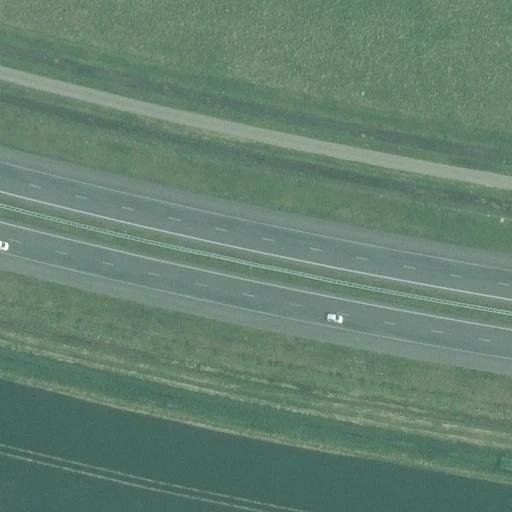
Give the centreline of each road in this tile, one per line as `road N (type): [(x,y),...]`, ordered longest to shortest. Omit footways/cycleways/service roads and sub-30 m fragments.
road 1 (unclassified): [(511,184),(0,73)]
road 2 (motorway): [(511,285),(190,225),(0,177)]
road 3 (motorway): [(0,238),(174,282),(511,346)]
